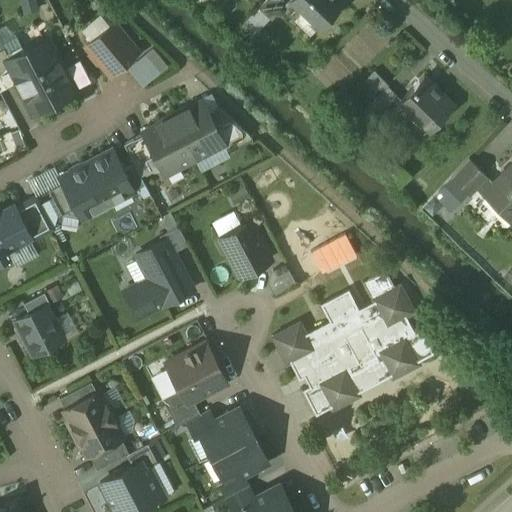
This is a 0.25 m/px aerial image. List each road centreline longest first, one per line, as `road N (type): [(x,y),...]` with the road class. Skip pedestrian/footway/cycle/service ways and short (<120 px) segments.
road 1 (residential): [(224,297),(329,511)]
road 2 (residential): [(395,0),(511,105)]
